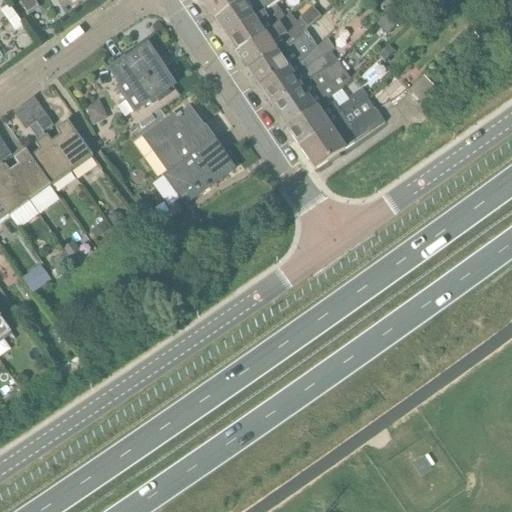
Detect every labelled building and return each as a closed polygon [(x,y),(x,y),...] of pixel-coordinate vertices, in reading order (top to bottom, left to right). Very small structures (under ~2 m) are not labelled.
[(33,0),(29,0),(21,5),(28,15),(38,8),(33,0)] [(55,0),(61,8),(73,0),(55,0)] [(215,23),(243,4),(244,3),(241,0),(211,0),(204,6),(215,23)] [(227,40),(277,7),(286,0),(247,0),(244,3),(243,4),(215,23),(227,40)] [(8,22),(16,17),(9,6),(1,12),(8,22)] [(277,7),(227,40),(238,57),(266,38),(280,26),(286,20),(277,7)] [(392,13),(378,27),(388,37),(402,23),(392,13)] [(23,27),(16,17),(8,22),(15,32),(23,27)] [(290,46),(305,33),(306,34),(310,30),(302,21),(294,26),(289,18),(286,20),(280,26),(266,38),(238,57),(249,74),(290,46)] [(479,30),(470,39),(477,47),(487,38),(479,30)] [(306,34),(305,33),(290,46),(249,74),(260,91),(301,62),(302,61),(314,51),(315,52),(318,49),(317,49),(306,34)] [(136,110),(157,97),(174,87),(148,45),(109,71),(136,110)] [(384,63),(394,52),(388,46),(378,57),(384,63)] [(324,58),(308,69),(302,61),(301,62),(260,91),(273,109),(300,90),(339,64),(330,53),(324,58)] [(287,131),(320,110),(319,109),(350,81),(347,77),(339,64),(300,90),(273,109),(287,131)] [(174,94),(171,89),(157,97),(155,98),(159,104),(174,94)] [(287,131),(300,150),(344,121),(349,114),(369,100),(363,92),(349,100),(350,102),(338,110),(335,105),(322,113),(320,110),(287,131)] [(23,125),(44,115),(36,99),(15,109),(23,125)] [(344,121),(300,150),(315,172),(385,125),(374,108),(369,100),(349,114),(344,121)] [(168,175),(214,142),(190,108),(168,123),(166,121),(142,138),(168,175)] [(144,133),(157,124),(165,118),(159,110),(152,116),(138,125),(144,133)] [(43,134),(53,127),(46,117),(36,124),(43,134)] [(71,174),(46,139),(43,134),(36,124),(29,129),(39,144),(36,147),(40,153),(31,160),(30,160),(50,189),(71,174)] [(71,174),(93,159),(68,124),(56,132),(61,138),(52,145),(48,138),(46,139),(71,174)] [(164,177),(185,206),(234,171),(214,142),(168,175),(164,177)] [(0,162),(1,164),(11,156),(4,147),(0,149),(0,162)] [(29,204),(50,189),(30,160),(31,160),(26,153),(14,162),(19,168),(10,174),(6,168),(5,169),(4,169),(29,204)] [(0,204),(9,218),(29,204),(4,169),(5,169),(1,164),(0,162),(0,204)] [(157,204),(150,194),(143,199),(149,209),(157,204)] [(0,224),(9,218),(0,204),(0,224)] [(115,231),(127,222),(122,215),(113,213),(106,217),(115,231)] [(96,241),(109,232),(103,223),(90,233),(96,241)] [(84,258),(72,242),(63,249),(75,265),(84,258)] [(59,269),(70,261),(65,253),(53,261),(59,269)] [(52,283),(44,272),(34,279),(42,290),(52,283)] [(0,341),(11,334),(0,319),(0,341)] [(61,386),(87,369),(80,357),(53,373),(61,386)] [(425,458),(413,465),(421,477),(433,470),(425,458)]
